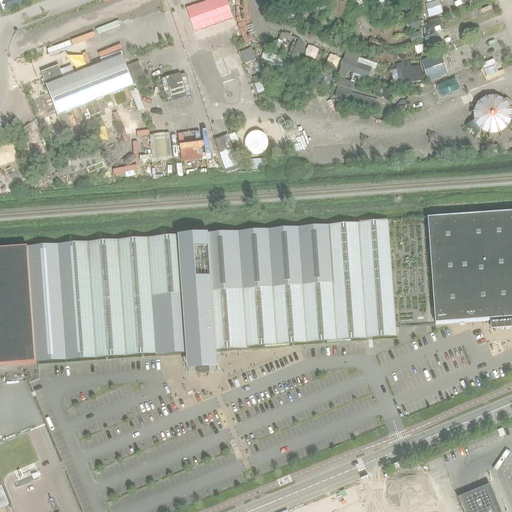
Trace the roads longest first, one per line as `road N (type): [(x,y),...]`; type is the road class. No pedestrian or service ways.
road 1 (tertiary): [(248,511),(511,404)]
road 2 (unknown): [(324,134),(384,139),(511,91)]
